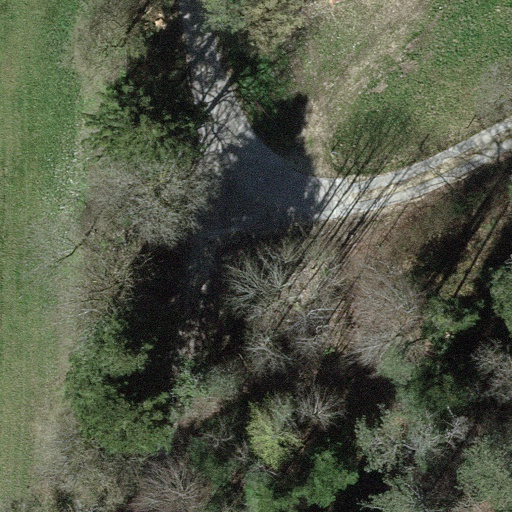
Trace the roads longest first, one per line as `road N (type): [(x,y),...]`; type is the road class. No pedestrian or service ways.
road 1 (track): [(151,511),(215,142),(184,0)]
road 2 (track): [(215,142),(325,199),(427,176),(511,133)]
